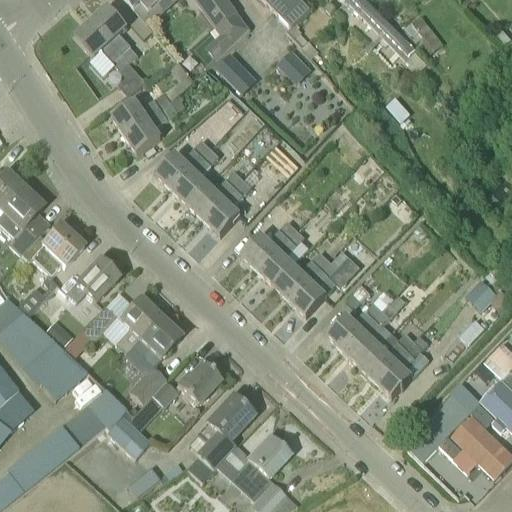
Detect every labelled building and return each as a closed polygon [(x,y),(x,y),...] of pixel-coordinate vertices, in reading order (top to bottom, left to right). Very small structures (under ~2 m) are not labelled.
[(120,0),(135,14),(135,13),(149,28),(179,0),(120,0)] [(216,65),(239,44),(248,35),(222,0),(203,0),(193,7),(213,34),(211,36),(216,43),(205,54),(216,65)] [(255,0),(255,1),(291,36),(310,15),(294,0),(255,0)] [(425,72),(356,0),(350,0),(345,5),(416,80),(425,72)] [(91,27),(129,69),(138,61),(119,41),(127,33),(108,12),(91,27)] [(130,28),(144,43),(152,36),(139,21),(130,28)] [(443,49),(420,22),(406,33),(417,48),(420,45),(431,58),(443,49)] [(91,27),(74,42),(93,64),(101,57),(120,77),(129,69),(91,27)] [(134,75),(117,91),(128,103),(145,87),(134,75)] [(111,121),(124,140),(170,108),(164,99),(141,114),(135,105),(111,121)] [(176,117),(170,108),(124,140),(137,159),(161,142),(155,134),(177,118),(176,117)] [(155,179),(172,195),(210,154),(202,146),(184,166),(175,158),(155,179)] [(172,195),(188,210),(208,189),(200,181),(219,162),(210,154),(172,195)] [(188,210),(204,225),(242,184),(234,176),(216,196),(208,189),(188,210)] [(0,221),(24,196),(5,178),(0,182),(0,221)] [(242,184),(204,225),(221,241),(241,219),(232,212),(251,192),(242,184)] [(35,221),(43,214),(24,196),(0,221),(0,231),(13,244),(8,249),(21,260),(39,241),(47,232),(35,221)] [(241,260),(258,276),(296,235),(287,227),(269,247),(261,239),(241,260)] [(45,247),(39,241),(21,260),(20,262),(27,269),(32,267),(50,283),(62,271),(64,273),(83,251),(60,230),(45,247)] [(304,243),(296,235),(258,276),(274,291),(293,269),(286,262),(304,243)] [(274,291),(290,306),(328,265),(320,258),(302,277),(293,269),(274,291)] [(328,282),(337,273),(341,269),(332,261),(328,265),(290,306),(306,321),(326,300),(336,289),(328,282)] [(98,265),(66,301),(75,309),(84,300),(94,309),(118,284),(98,265)] [(511,281),(498,267),(488,277),(505,293),(511,286),(511,281)] [(493,296),(488,292),(481,284),(464,301),(481,317),(491,307),(494,310),(503,300),(496,294),(493,296)] [(356,313),(370,298),(361,290),(347,305),(356,313)] [(115,349),(125,359),(159,322),(140,304),(119,327),(128,335),(115,349)] [(326,341),(343,357),(381,316),(373,308),(355,328),(346,320),(326,341)] [(343,357),(359,372),(391,338),(383,331),(397,316),(389,308),(382,316),(381,316),(343,357)] [(92,349),(116,323),(104,312),(80,337),(92,349)] [(181,342),(159,322),(125,359),(126,359),(131,354),(152,373),(160,365),(181,342)] [(392,402),(401,392),(403,394),(404,392),(403,391),(412,381),(404,374),(433,343),(425,335),(414,346),(413,346),(375,387),(392,402)] [(359,372),(375,387),(413,346),(405,338),(399,345),(391,338),(359,372)] [(175,390),(197,411),(221,386),(202,368),(190,379),(188,377),(175,390)] [(149,376),(130,397),(144,411),(152,402),(165,387),(155,377),(153,380),(149,376)] [(511,378),(510,376),(501,385),(511,395),(511,378)] [(177,398),(165,387),(152,402),(164,412),(177,398)] [(511,400),(498,387),(478,409),(495,424),(489,431),(499,440),(505,434),(511,440),(511,400)] [(223,465),(234,453),(228,448),(253,421),(231,402),(206,429),(207,430),(188,450),(199,459),(187,472),(187,473),(202,486),(214,473),(223,465)] [(478,409),(470,417),(485,432),(493,423),(478,409)] [(121,421),(104,435),(109,442),(134,465),(150,448),(121,421)] [(511,464),(467,424),(450,443),(494,483),(511,464)] [(462,456),(447,441),(438,450),(453,464),(462,456)] [(235,454),(224,466),(256,495),(265,484),(267,486),(288,461),(268,443),(248,465),(235,454)] [(139,504),(160,485),(150,474),(129,492),(139,504)] [(275,511),(287,499),(272,486),(250,511),(275,511)]
